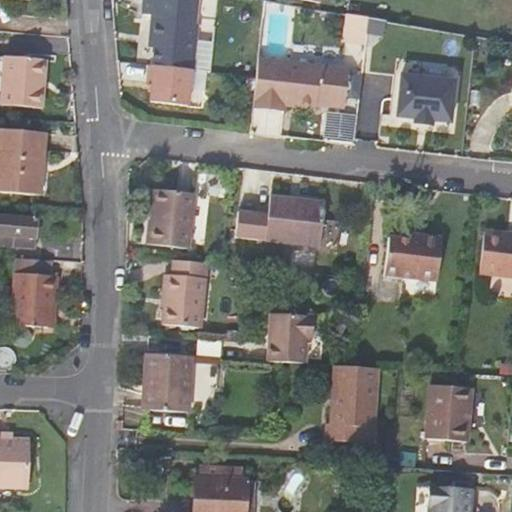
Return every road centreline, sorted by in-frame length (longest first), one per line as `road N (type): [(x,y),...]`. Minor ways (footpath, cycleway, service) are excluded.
road 1 (residential): [(511,182),(96,138)]
road 2 (residential): [(96,138),(93,393)]
road 3 (residential): [(84,0),(96,138)]
